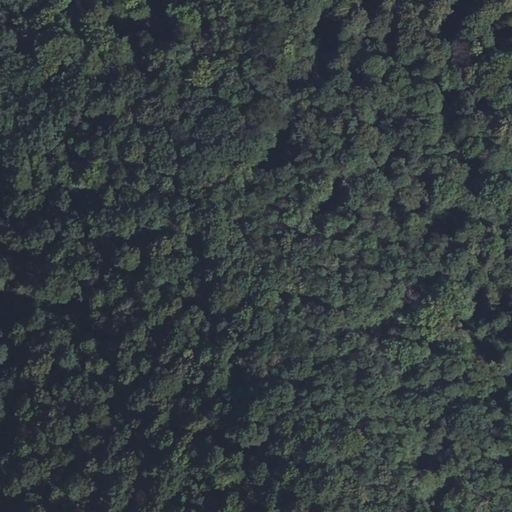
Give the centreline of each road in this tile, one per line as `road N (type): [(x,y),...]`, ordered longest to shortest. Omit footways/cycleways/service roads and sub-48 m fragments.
road 1 (track): [(511,379),(401,308),(347,290),(250,291)]
road 2 (track): [(250,291),(191,366),(131,511)]
